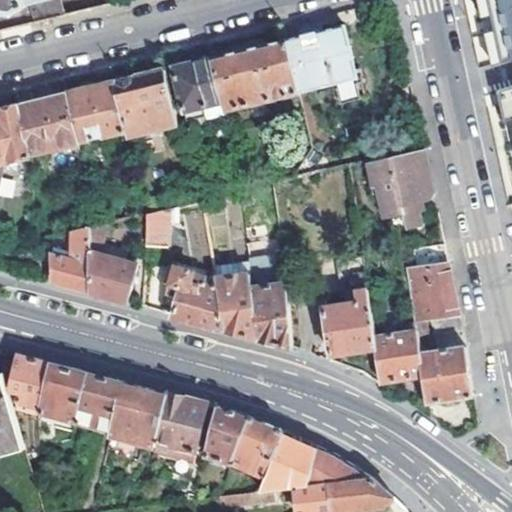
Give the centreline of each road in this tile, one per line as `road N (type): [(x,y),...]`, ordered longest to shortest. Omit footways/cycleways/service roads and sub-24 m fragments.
road 1 (secondary): [(0,310),(274,383),(388,438),(455,484)]
road 2 (residential): [(511,344),(430,0)]
road 3 (residential): [(258,0),(0,62)]
